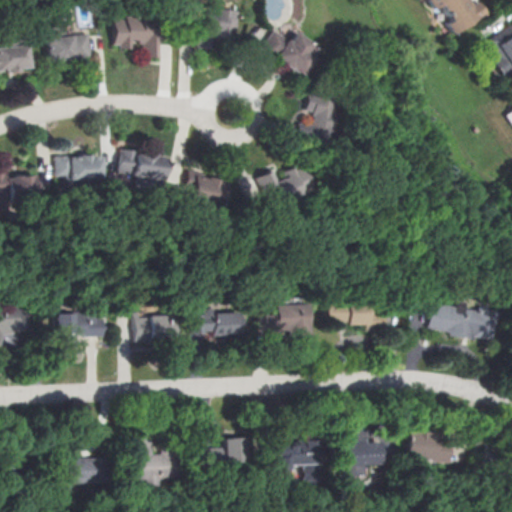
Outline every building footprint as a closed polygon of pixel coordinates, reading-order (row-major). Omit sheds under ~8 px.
[(426,0),(448,33),(481,11),(474,0),(469,3),(467,0),(426,0)] [(197,47),(214,49),(216,35),(234,37),(236,11),(213,9),(213,6),(201,5),(197,47)] [(113,15),(127,16),(127,13),(160,14),(159,55),(144,54),(145,41),(137,40),(137,37),(131,36),(131,46),(118,46),(119,41),(112,41),(113,15)] [(48,57),(71,55),(72,57),(89,55),(87,31),(72,32),(72,30),(64,30),(63,22),(45,24),(48,57)] [(503,78),(511,71),(511,28),(507,22),(482,40),(493,56),(489,59),(503,78)] [(259,48),(299,75),(317,49),(291,31),(286,39),(272,29),(259,48)] [(0,67),(27,63),(24,40),(20,41),(19,33),(0,35),(0,67)] [(306,89),(335,93),(329,141),(294,136),(296,119),(310,120),(311,110),(303,109),(306,89)] [(115,169),(134,172),(133,183),(159,187),(164,152),(118,145),(115,169)] [(53,188),(104,184),(102,150),(51,154),(53,188)] [(268,207),(282,199),(284,203),(301,193),(300,191),(311,185),(298,162),(292,165),(290,161),(280,167),(282,172),(272,177),(267,167),(251,176),(268,207)] [(186,166),(207,171),(228,176),(221,205),(186,197),(189,181),(182,180),(186,166)] [(0,205),(9,204),(8,198),(35,193),(31,169),(3,174),(2,168),(0,168),(0,205)] [(328,321),(363,320),(364,328),(383,327),(382,306),(368,306),(367,296),(327,298),(328,321)] [(425,324),(449,329),(449,332),(473,337),(474,333),(489,336),(495,308),(475,303),(474,307),(430,298),(425,324)] [(258,332),(280,331),(280,327),(288,327),(288,331),(311,330),(309,299),(277,300),(278,311),(257,312),(258,332)] [(0,330),(30,329),(28,301),(0,302),(0,330)] [(187,331),(209,331),(209,333),(241,332),(240,307),(212,308),(212,305),(201,305),(201,311),(187,312),(187,331)] [(52,310),(90,308),(91,315),(100,315),(101,332),(71,334),(71,342),(53,343),(52,310)] [(130,339),(147,339),(147,333),(171,333),(171,311),(135,313),(135,309),(129,309),(130,339)] [(408,425),(438,428),(437,436),(452,438),(450,460),(405,456),(408,425)] [(127,434),(149,433),(149,451),(158,451),(158,442),(178,442),(179,475),(157,476),(157,484),(144,484),(143,476),(128,476),(127,434)] [(197,445),(222,445),(222,434),(245,434),(245,458),(226,459),(226,466),(198,467),(197,445)] [(331,440),(347,439),(347,435),(362,435),(362,438),(380,438),(381,464),(368,465),(368,474),(342,474),(341,464),(331,464),(331,440)] [(261,438),(318,437),(318,460),(288,460),(288,468),(273,468),(273,460),(262,460),(261,438)] [(0,452),(10,452),(10,456),(19,456),(19,439),(37,439),(37,463),(28,463),(29,480),(6,480),(6,477),(0,477),(0,452)] [(56,488),(69,488),(69,479),(107,479),(107,454),(73,454),(72,441),(56,441),(56,488)] [(489,443),(511,452),(511,483),(510,482),(506,492),(474,479),(489,443)]
